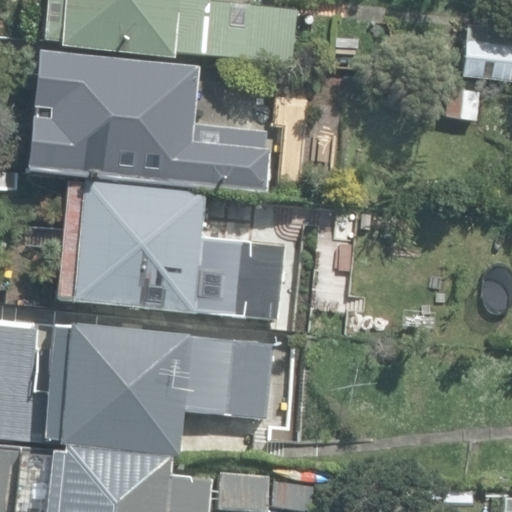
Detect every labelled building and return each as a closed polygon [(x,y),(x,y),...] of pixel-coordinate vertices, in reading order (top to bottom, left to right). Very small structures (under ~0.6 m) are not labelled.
[(171,51),(291,62),(296,8),(208,0),(207,0),(45,0),(42,39),(58,40),(57,46),(171,56),(171,51)] [(511,25),(467,22),(462,79),(511,83),(511,25)] [(22,166),(261,190),(265,150),(264,150),(265,136),(190,128),(196,67),(33,51),(27,107),(45,109),(44,118),(27,116),(22,166)] [(68,302),(272,321),(281,246),(197,238),(202,193),(81,181),(81,183),(65,182),(54,297),(69,298),(68,302)] [(345,236),(397,240),(399,207),(347,203),(345,236)] [(372,244),(311,237),(304,302),(365,309),(372,244)] [(0,439),(174,456),(179,412),(263,420),(264,416),(275,417),(277,396),(266,395),(270,345),(66,326),(65,332),(50,331),(44,393),(30,391),(36,330),(0,326),(0,439)] [(205,511),(208,481),(167,477),(169,458),(58,448),(58,454),(0,447),(0,511),(205,511)] [(214,511),(226,511),(263,511),(266,477),(217,474),(214,511)] [(266,509),(311,511),(313,482),(268,479),(266,509)]
